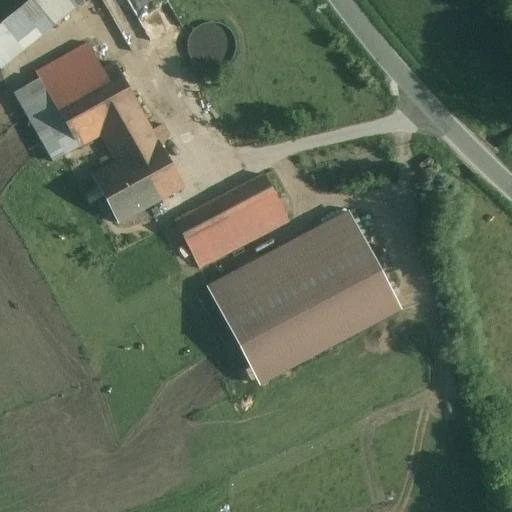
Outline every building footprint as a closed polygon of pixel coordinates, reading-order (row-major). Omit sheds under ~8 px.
[(79,0),(36,0),(0,30),(0,67),(4,72),(84,5),(79,0)] [(109,0),(131,0),(157,52),(182,39),(162,0),(103,0),(104,2),(109,0)] [(52,163),(78,148),(50,100),(101,71),(88,48),(38,76),(42,83),(16,98),(52,163)] [(101,71),(50,100),(78,148),(102,135),(117,162),(144,209),(183,187),(114,64),(101,71)] [(144,209),(117,162),(92,176),(118,223),(144,209)] [(265,176),(174,224),(198,270),(289,223),(265,176)] [(347,210),(205,286),(259,386),(401,310),(347,210)]
